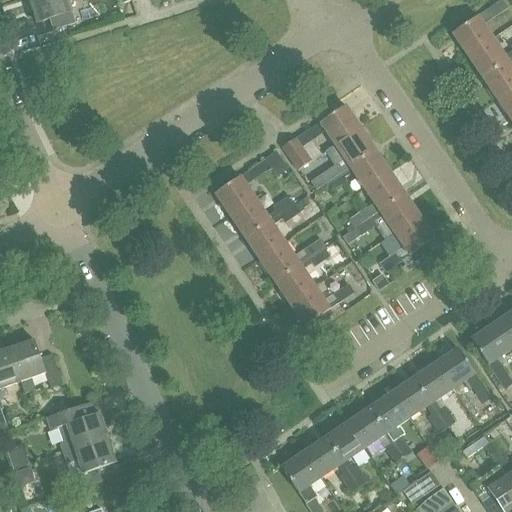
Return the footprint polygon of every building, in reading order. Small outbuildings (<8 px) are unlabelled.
[(30,0),(38,24),(51,20),(54,31),(77,24),(69,0),(30,0)] [(452,34),(467,56),(493,39),(484,26),(508,10),(502,0),(478,17),(452,34)] [(467,56),(482,78),(508,61),(505,57),(493,39),(467,56)] [(482,78),(497,101),(511,90),(511,67),(508,61),(482,78)] [(511,90),(497,101),(511,122),(511,90)] [(335,147),(361,129),(346,106),(320,124),(325,133),(335,147)] [(317,191),(326,185),(350,169),(376,151),(361,129),(335,147),(326,153),(335,166),(311,182),(317,191)] [(317,138),(311,130),(285,147),(300,170),(311,163),(302,149),(317,138)] [(365,191),(391,173),(376,151),(350,169),(365,191)] [(264,160),(270,169),(276,177),(288,170),(276,152),(264,160)] [(255,180),(270,169),(264,160),(248,171),(255,180)] [(391,173),(365,191),(376,207),(379,213),(406,195),(391,173)] [(331,193),(347,182),(341,174),(326,185),(331,193)] [(215,195),(230,217),(255,199),(240,177),(215,195)] [(382,217),(394,235),(421,217),(406,195),(379,213),(382,217)] [(275,211),(278,216),(295,205),(289,197),(273,208),(275,211)] [(230,217),(244,239),(270,222),(255,199),(230,217)] [(304,200),(295,206),(300,214),(305,211),(304,209),(308,206),(304,200)] [(295,205),(278,216),(284,224),(300,214),(295,206),(295,205)] [(355,229),(371,218),(365,209),(349,220),(355,229)] [(403,248),(409,257),(435,239),(421,217),(394,235),(403,248)] [(374,222),(371,218),(355,229),(343,238),(348,246),(377,226),(374,222)] [(244,239),(259,261),(285,244),(270,222),(244,239)] [(319,240),(303,251),(309,259),(325,249),(319,240)] [(300,266),(285,244),(259,261),(274,283),(300,266)] [(325,249),(309,259),(315,268),(331,257),(325,249)] [(401,263),(395,254),(379,264),(385,274),(401,263)] [(274,283),(289,305),(315,288),(300,266),(274,283)] [(349,284),(333,294),(340,303),(355,293),(349,284)] [(289,305),(304,327),(330,310),(315,288),(289,305)] [(511,312),(493,325),(511,351),(511,349),(511,312)] [(488,366),(497,360),(511,351),(493,325),(471,340),(488,366)] [(34,341),(10,349),(22,382),(20,383),(25,395),(35,391),(32,379),(45,374),(50,389),(63,385),(52,351),(39,355),(34,341)] [(0,400),(0,389),(20,383),(22,382),(10,349),(0,352),(0,433),(8,431),(1,410),(3,409),(0,400)] [(458,349),(436,364),(453,390),(463,383),(469,393),(473,390),(484,404),(492,399),(475,375),(475,374),(458,349)] [(436,364),(414,379),(431,405),(453,390),(436,364)] [(511,382),(503,368),(494,374),(505,391),(511,385),(511,382)] [(414,379),(392,394),(409,419),(426,408),(431,405),(414,379)] [(392,394),(370,409),(387,434),(392,442),(403,459),(407,464),(416,459),(401,437),(406,434),(399,426),(409,419),(392,394)] [(445,407),(436,413),(447,429),(456,423),(445,407)] [(63,454),(107,438),(99,413),(81,419),(77,409),(46,419),(50,431),(57,429),(62,444),(60,445),(63,454)] [(370,409),(348,424),(365,449),(382,437),(387,434),(370,409)] [(447,429),(436,413),(428,418),(439,435),(447,429)] [(348,424),(326,439),(343,464),(365,449),(348,424)] [(485,447),(496,462),(504,457),(493,441),(490,443),(484,435),(473,443),(479,451),(485,447)] [(56,484),(60,496),(101,482),(98,470),(116,464),(107,438),(63,454),(66,464),(78,460),(82,475),(56,484)] [(326,439),(304,453),(321,479),(343,464),(326,439)] [(392,442),(384,448),(395,464),(403,459),(392,442)] [(424,452),(435,468),(446,460),(434,445),(424,452)] [(299,494),(310,511),(323,511),(315,499),(317,497),(310,486),(321,479),(304,453),(281,468),(298,494),(299,494)] [(510,475),(511,477),(511,468),(504,457),(496,462),(499,467),(506,478),(510,475)] [(348,472),(360,489),(368,483),(357,466),(348,472)] [(479,499),(487,511),(507,511),(511,509),(511,477),(510,475),(506,478),(499,467),(471,486),(480,499),(479,499)] [(27,476),(33,500),(48,496),(41,472),(27,476)] [(344,475),(340,478),(351,495),(360,489),(348,472),(344,475)] [(415,483),(423,495),(439,485),(431,472),(415,483)] [(427,511),(438,511),(451,503),(441,490),(426,501),(422,505),(427,511)]
